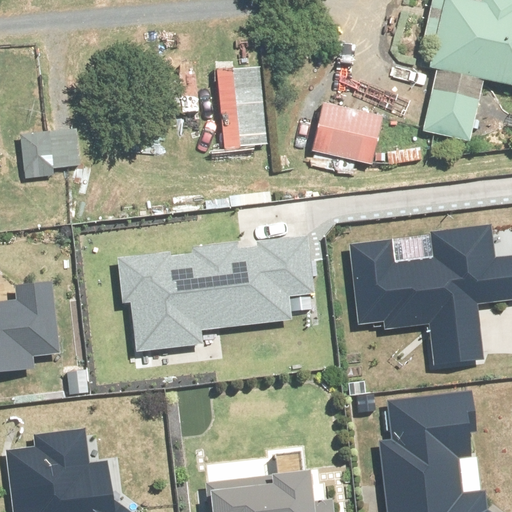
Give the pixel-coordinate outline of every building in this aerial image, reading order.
[(486,79),(511,85),(511,84),(511,0),(434,0),(433,7),(431,18),(426,37),(439,40),(432,67),(439,68),(424,130),(472,141),(486,79)] [(374,165),(385,120),(386,116),(325,102),(313,150),(374,165)] [(24,164),(25,169),(26,178),(38,177),(37,170),(56,168),(52,131),(21,134),(24,164)] [(302,137),(293,136),(293,147),(303,146),(302,137)] [(422,147),(388,151),(389,163),(424,159),(422,147)] [(511,261),(494,263),(491,231),(429,237),(431,264),(395,268),(393,245),(350,249),(357,330),(382,328),(382,333),(433,328),(437,371),(484,367),(479,312),(511,308),(511,261)] [(313,297),(306,241),(119,262),(124,306),(131,305),(136,354),(200,347),(199,334),(290,324),(287,300),(313,297)] [(0,376),(32,373),(31,362),(57,359),(49,288),(14,292),(16,306),(0,308),(0,376)] [(89,372),(66,374),(68,398),(91,396),(89,372)] [(488,511),(486,511),(472,398),(389,408),(393,442),(381,443),(389,511),(488,511)] [(11,453),(11,455),(15,511),(121,511),(113,505),(110,466),(87,468),(85,432),(35,435),(36,452),(11,453)] [(306,483),(303,452),(272,455),(275,482),(208,489),(210,511),(337,511),(334,480),(306,483)]
